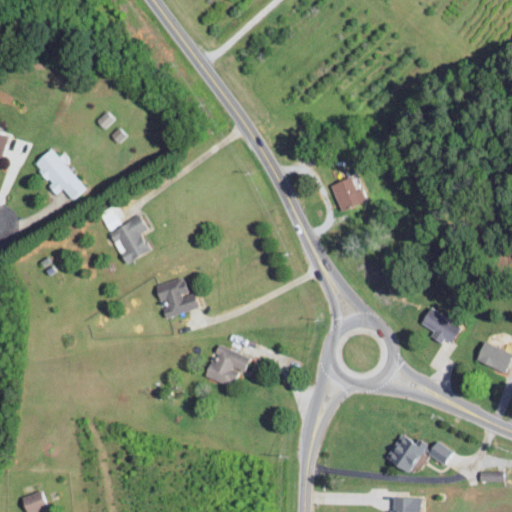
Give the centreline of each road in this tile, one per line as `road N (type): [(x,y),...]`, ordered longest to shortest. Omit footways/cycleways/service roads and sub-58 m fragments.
road 1 (tertiary): [(326,269),(267,153),(153,0)]
road 2 (tertiary): [(341,377),(371,383),(388,371),(392,341),(378,325),(358,321),(339,330),(330,349),(341,377)]
